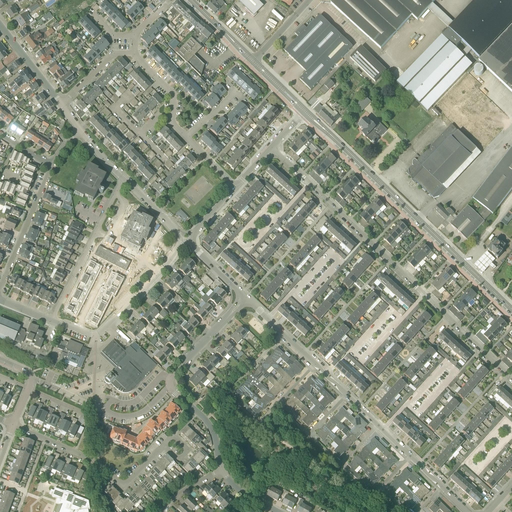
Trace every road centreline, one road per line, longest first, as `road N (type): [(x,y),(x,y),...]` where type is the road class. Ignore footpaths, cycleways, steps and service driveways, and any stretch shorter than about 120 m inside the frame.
road 1 (residential): [(511,379),(272,147)]
road 2 (secondary): [(511,312),(304,112)]
road 3 (residential): [(179,242),(99,334),(50,321)]
road 4 (residential): [(50,321),(123,179)]
road 5 (residential): [(30,380),(127,416),(147,409),(168,386)]
road 6 (residential): [(51,166),(0,288)]
